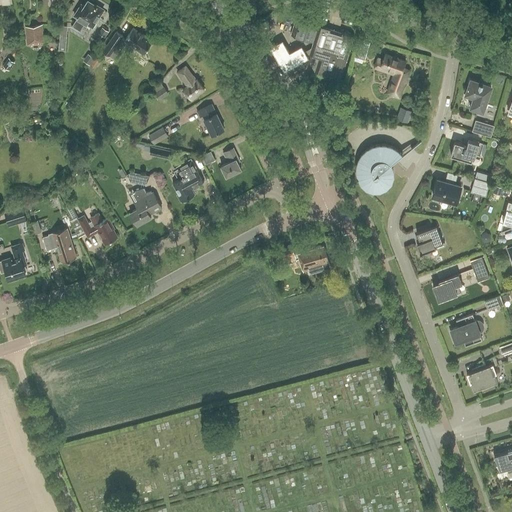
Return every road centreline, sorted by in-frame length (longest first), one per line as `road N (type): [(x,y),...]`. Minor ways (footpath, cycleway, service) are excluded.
road 1 (residential): [(463,427),(392,225),(437,128),(456,41)]
road 2 (tertiary): [(11,348),(137,298),(290,219)]
road 3 (residential): [(1,315),(99,284),(277,186)]
road 4 (tertiary): [(425,435),(342,211),(330,204)]
road 5 (residential): [(277,186),(208,54),(138,0)]
road 6 (tertiary): [(330,204),(296,103),(231,17)]
road 7 (unclassified): [(75,511),(11,348)]
